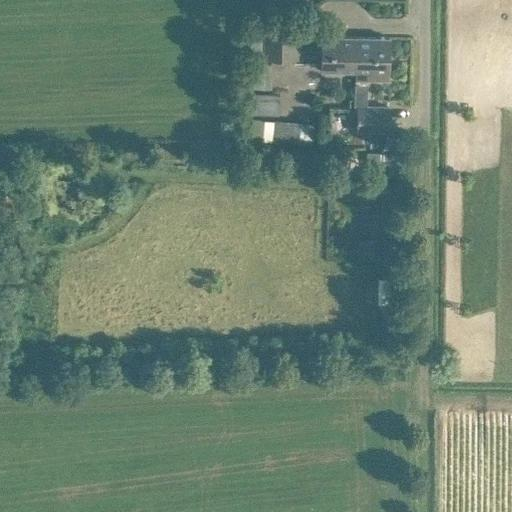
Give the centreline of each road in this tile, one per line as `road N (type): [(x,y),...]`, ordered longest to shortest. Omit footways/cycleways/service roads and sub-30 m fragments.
road 1 (track): [(423,123),(411,511)]
road 2 (unclassified): [(423,123),(424,0)]
